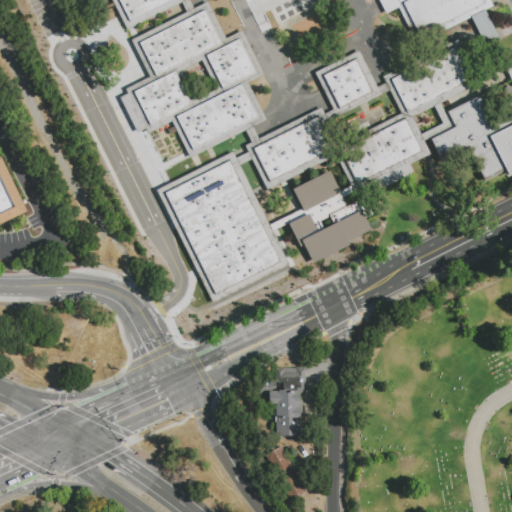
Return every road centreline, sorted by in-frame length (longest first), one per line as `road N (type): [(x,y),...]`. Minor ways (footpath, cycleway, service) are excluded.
road 1 (residential): [(332,304),(332,511)]
road 2 (trunk): [(160,382),(123,380),(61,397),(0,392)]
road 3 (secondary): [(207,384),(318,322),(332,304)]
road 4 (secondary): [(511,214),(378,281)]
road 5 (secondary): [(332,304),(195,362)]
road 6 (trunk): [(0,491),(54,484),(123,497)]
